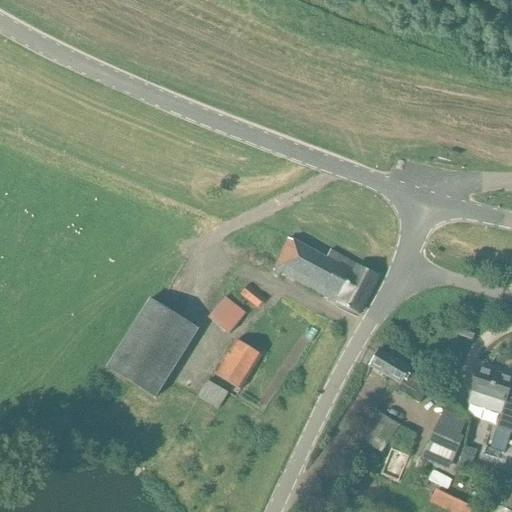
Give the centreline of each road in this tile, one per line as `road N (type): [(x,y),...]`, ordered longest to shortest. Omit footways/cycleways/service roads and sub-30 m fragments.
road 1 (tertiary): [(426,200),(168,106),(0,22)]
road 2 (tertiary): [(273,511),(341,366),(401,265)]
